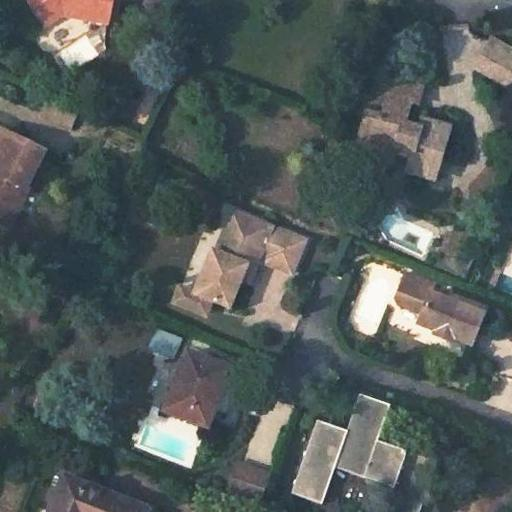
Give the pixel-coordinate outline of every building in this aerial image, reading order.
[(17,0),(38,30),(55,17),(100,27),(105,0),(17,0)] [(470,69),(511,92),(511,53),(486,39),(470,69)] [(404,169),(432,176),(444,132),(416,124),(414,132),(398,128),(404,106),(412,107),(416,92),(376,81),(370,104),(381,107),(377,120),(360,116),(351,151),(389,161),(392,152),(408,154),(404,169)] [(0,228),(1,228),(38,153),(0,133),(0,228)] [(389,161),(351,151),(349,159),(388,168),(389,161)] [(432,176),(404,169),(402,176),(431,183),(432,176)] [(209,306),(227,313),(243,271),(252,275),(257,261),(291,274),(302,245),(228,217),(221,235),(231,239),(225,253),(212,248),(193,300),(209,306)] [(511,239),(499,274),(511,278),(511,239)] [(411,281),(402,278),(391,302),(394,309),(418,318),(413,328),(432,336),(430,341),(446,348),(448,343),(467,351),(479,321),(455,311),(453,315),(443,311),(445,307),(426,298),(407,291),(411,281)] [(430,289),(411,281),(407,291),(426,298),(430,289)] [(209,306),(193,300),(178,294),(172,309),(203,321),(209,306)] [(164,414),(205,431),(228,372),(187,355),(164,414)] [(317,424),(290,496),(322,508),(334,472),(393,492),(385,511),(418,511),(436,467),(377,446),(391,410),(360,398),(347,435),(317,424)] [(257,507),(268,480),(236,466),(225,494),(257,507)] [(45,511),(141,511),(142,511),(59,478),(45,511)]
